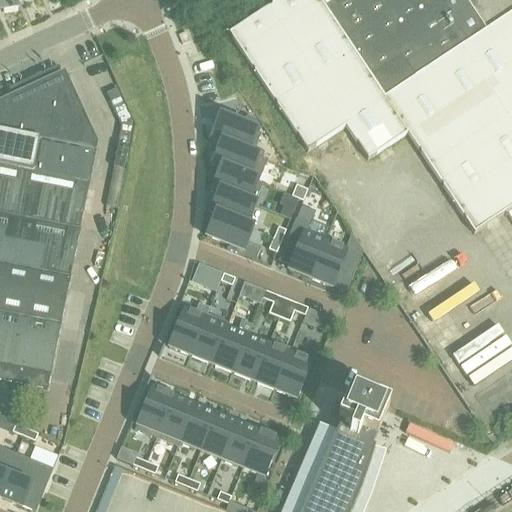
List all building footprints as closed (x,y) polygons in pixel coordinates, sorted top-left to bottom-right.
[(16,0),(0,0),(0,11),(20,8),(19,3),(17,3),(16,0)] [(511,0),(281,0),(229,35),(308,153),(346,128),(368,161),(408,135),(474,235),(511,209),(511,0)] [(64,73),(0,102),(0,214),(80,230),(97,145),(64,73)] [(120,98),(109,103),(120,127),(117,145),(118,145),(128,147),(129,147),(133,126),(120,98)] [(219,119),(210,141),(220,145),(252,157),(261,136),(259,135),(261,131),(254,121),(248,118),(243,129),(219,119)] [(128,147),(118,145),(113,169),(123,171),(128,147)] [(220,145),(211,167),(220,170),(258,184),(267,163),(252,157),(220,145)] [(220,170),(211,191),(218,194),(254,207),(263,186),(258,184),(220,170)] [(296,187),(292,198),(298,201),(303,203),(307,192),(296,187)] [(218,194),(209,215),(214,217),(248,229),(256,208),(254,207),(218,194)] [(288,197),(283,210),(293,214),(298,201),(292,198),(288,197)] [(0,214),(0,382),(48,392),(80,230),(0,214)] [(214,217),(206,238),(229,248),(228,252),(255,263),(260,250),(247,244),(253,231),(248,229),(214,217)] [(325,243),(306,235),(309,227),(295,221),(285,246),(297,251),(288,272),(310,281),(325,243)] [(285,234),(278,231),(274,241),(282,244),(285,234)] [(338,275),(352,281),(363,254),(353,239),(350,238),(345,251),(325,243),(310,281),(332,290),(338,275)] [(274,241),(270,251),(278,254),(282,244),(274,241)] [(212,271),(204,289),(216,294),(220,283),(223,276),(212,271)] [(223,276),(220,283),(232,288),(235,280),(223,276)] [(255,289),(250,302),(260,306),(262,301),(265,293),(255,289)] [(277,298),(266,293),(262,301),(274,305),(277,298)] [(308,310),(296,305),(293,313),(305,318),(308,310)] [(175,332),(168,349),(190,358),(207,316),(209,311),(199,307),(195,316),(183,312),(183,314),(177,311),(170,329),(175,332)] [(305,318),(302,324),(315,329),(320,315),(308,310),(305,318)] [(229,325),(207,316),(190,358),(212,367),(227,330),(229,325)] [(212,367),(232,375),(248,338),(227,330),(212,367)] [(252,384),(268,346),(248,338),(232,375),(252,384)] [(270,342),(268,346),(252,384),(274,393),(292,350),(270,342)] [(304,384),(309,386),(317,366),(312,364),(314,359),(292,350),(274,393),(297,401),(304,384)] [(143,412),(137,410),(131,424),(137,426),(134,432),(156,441),(173,399),(152,390),(143,412)] [(375,441),(390,406),(351,390),(337,423),(341,425),(338,434),(336,433),(303,511),(352,511),(376,450),(371,448),(375,440),(375,441)] [(195,407),(173,399),(156,441),(177,449),(195,407)] [(178,450),(180,445),(200,453),(216,416),(195,407),(177,449),(178,450)] [(200,453),(221,462),(237,424),(216,416),(200,453)] [(221,462),(243,471),(258,433),(237,424),(221,462)] [(15,427),(12,434),(24,439),(27,431),(15,427)] [(27,431),(24,439),(35,443),(38,436),(27,431)] [(258,433),(243,471),(257,477),(253,486),(266,491),(276,467),(271,465),(280,442),(258,433)] [(6,482),(17,456),(0,449),(0,497),(6,484),(6,482)] [(36,511),(53,471),(17,456),(6,482),(6,484),(0,497),(0,499),(11,504),(31,511),(36,511)] [(136,460),(133,467),(144,472),(147,464),(136,460)] [(158,469),(147,464),(144,472),(155,476),(158,469)] [(189,481),(178,477),(175,484),(186,489),(189,481)] [(186,489),(197,493),(200,486),(189,481),(186,489)] [(228,506),(231,499),(220,494),(217,502),(228,506)]
